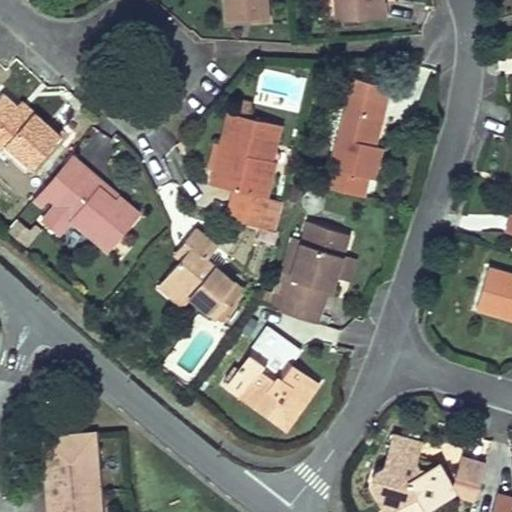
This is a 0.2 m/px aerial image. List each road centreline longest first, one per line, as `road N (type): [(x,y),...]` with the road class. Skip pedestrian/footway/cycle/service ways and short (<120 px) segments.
road 1 (residential): [(384,335),(464,99),(470,25),(462,0)]
road 2 (unclassified): [(35,316),(283,502)]
road 3 (residential): [(55,50),(144,126),(200,62),(132,0)]
road 4 (residential): [(283,502),(384,335)]
road 5 (residential): [(511,392),(384,335)]
